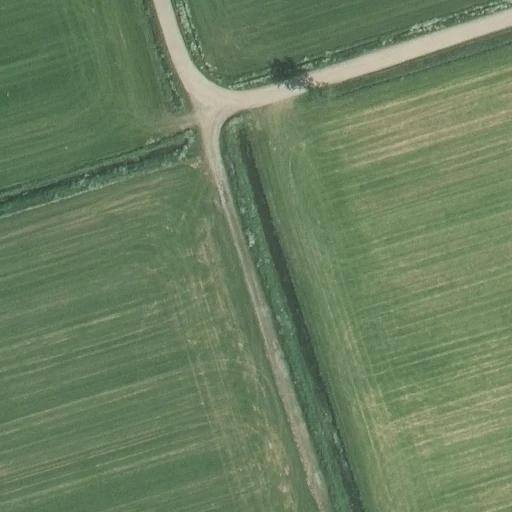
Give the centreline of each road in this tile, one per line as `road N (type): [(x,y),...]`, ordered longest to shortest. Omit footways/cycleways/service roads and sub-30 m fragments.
road 1 (track): [(163,0),(326,511)]
road 2 (track): [(203,113),(511,19)]
